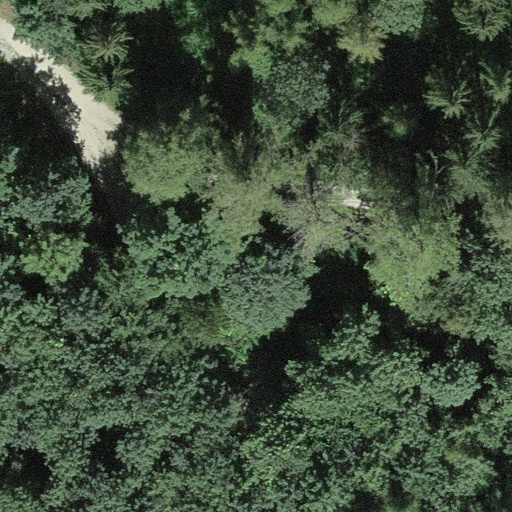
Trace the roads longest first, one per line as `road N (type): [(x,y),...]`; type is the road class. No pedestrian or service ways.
road 1 (track): [(104,180),(511,211)]
road 2 (track): [(302,511),(187,358),(104,180)]
road 3 (track): [(104,180),(52,84),(0,40)]
